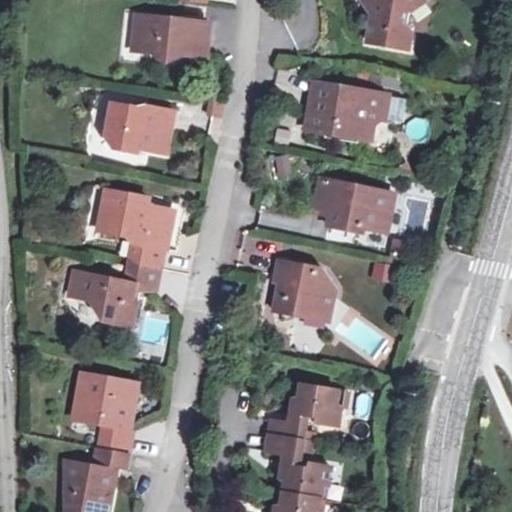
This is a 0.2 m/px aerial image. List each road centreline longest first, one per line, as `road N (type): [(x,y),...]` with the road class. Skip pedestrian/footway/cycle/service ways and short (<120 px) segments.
road 1 (residential): [(158,504),(187,397),(248,66),(251,0)]
road 2 (tertiary): [(5,511),(0,263)]
road 3 (secondary): [(466,346),(437,511)]
road 4 (secondary): [(511,193),(477,310)]
